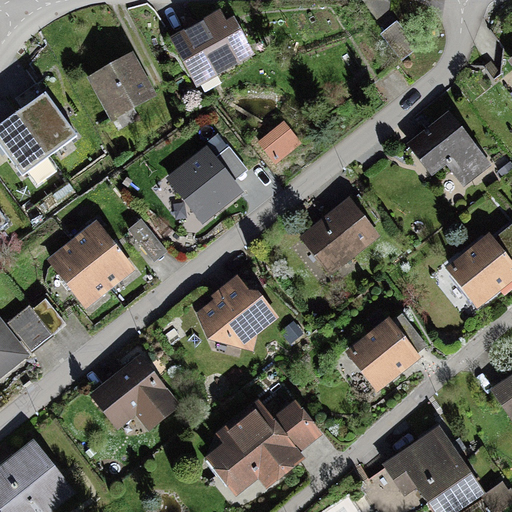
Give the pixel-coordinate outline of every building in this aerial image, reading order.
[(220,10),(162,46),(193,96),(251,60),(220,10)] [(394,59),(409,49),(393,27),(378,38),(394,59)] [(124,58),(82,83),(109,125),(150,100),(124,58)] [(488,172),(444,114),(401,147),(428,181),(439,174),(456,196),(488,172)] [(296,143),(281,126),(256,148),(271,165),(296,143)] [(206,152),(171,179),(201,220),(237,193),(206,152)] [(68,154),(45,167),(56,185),(78,172),(68,154)] [(346,200),(300,239),(332,277),(378,238),(346,200)] [(144,221),(129,232),(149,259),(163,248),(144,221)] [(71,244),(109,290),(130,273),(91,228),(71,244)] [(443,268),(476,312),(511,285),(511,274),(485,238),(443,268)] [(109,290),(71,244),(45,266),(84,311),(109,290)] [(277,323),(234,277),(193,312),(198,345),(258,356),(256,339),(277,323)] [(49,299),(33,309),(51,336),(67,325),(49,299)] [(419,363),(384,321),(349,351),(383,392),(419,363)] [(0,325),(0,376),(25,356),(0,325)] [(133,359),(85,403),(117,438),(135,422),(151,440),(182,412),(133,359)] [(511,375),(487,395),(511,427),(511,425),(511,375)] [(302,465),(250,406),(210,440),(217,449),(202,462),(234,498),(255,480),(268,495),(302,465)] [(435,432),(382,473),(406,503),(414,497),(426,511),(449,511),(479,489),(435,432)] [(56,511),(72,499),(27,446),(0,467),(0,511),(56,511)] [(511,490),(506,482),(485,496),(495,511),(511,499),(511,490)]
